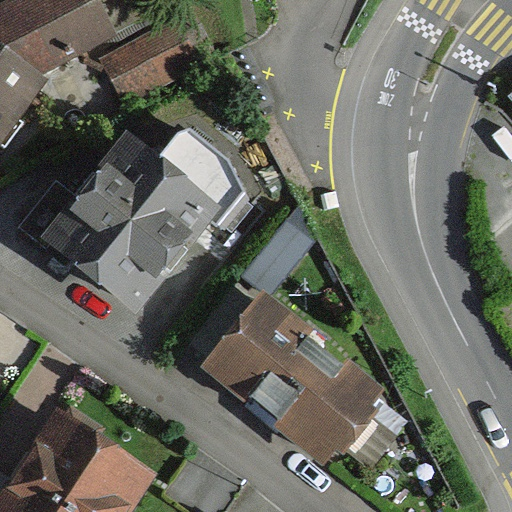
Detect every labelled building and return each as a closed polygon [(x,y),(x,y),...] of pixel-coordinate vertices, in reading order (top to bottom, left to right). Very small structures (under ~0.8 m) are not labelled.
[(0,142),(48,72),(121,39),(105,0),(6,0),(0,3),(0,142)] [(192,48),(179,22),(110,54),(123,81),(192,48)] [(62,238),(140,297),(207,210),(219,220),(256,172),(191,122),(167,153),(142,134),(62,238)] [(268,291),(323,254),(303,225),(248,261),(268,291)] [(388,384),(273,291),(208,371),(323,463),(388,384)] [(136,511),(164,471),(62,404),(0,497),(0,511),(136,511)]
